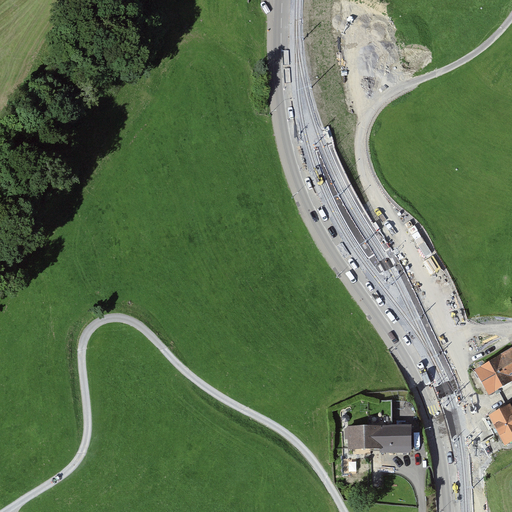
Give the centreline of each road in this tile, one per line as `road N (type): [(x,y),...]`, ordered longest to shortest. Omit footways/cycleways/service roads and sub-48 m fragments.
road 1 (track): [(344,511),(321,469),(285,432),(210,390),(142,325),(121,318),(102,320),(82,342),(87,436),(79,459),(6,511)]
road 2 (secondary): [(282,0),(283,90),(302,180),(422,381),(445,452),(451,511)]
road 3 (track): [(511,17),(483,47),(393,92),(366,120),(363,179),(403,247)]
